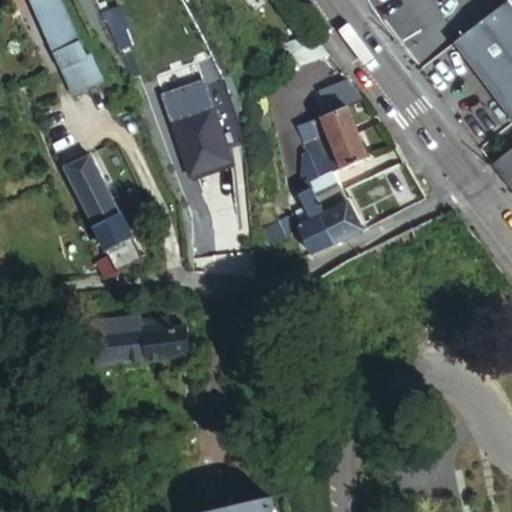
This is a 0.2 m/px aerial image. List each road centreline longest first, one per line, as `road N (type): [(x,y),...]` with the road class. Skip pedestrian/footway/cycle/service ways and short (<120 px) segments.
road 1 (unclassified): [(473,191),(263,286),(92,285),(0,303)]
road 2 (unknown): [(166,284),(167,231),(146,156),(127,133),(66,98),(25,2)]
road 3 (residential): [(511,438),(475,388),(450,372),(421,373),(358,413),(340,448),(344,511)]
road 4 (tertiary): [(473,191),(328,0)]
